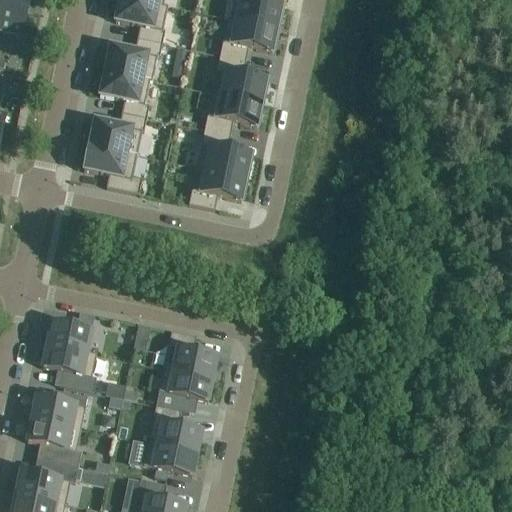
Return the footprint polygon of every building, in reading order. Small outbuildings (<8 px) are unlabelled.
[(29,0),(6,0),(0,30),(0,33),(21,38),(29,0)] [(118,5),(113,25),(129,29),(136,31),(137,30),(138,31),(138,30),(163,35),(168,10),(119,0),(118,3),(117,5),(118,5)] [(118,0),(119,0),(168,10),(163,9),(165,0),(118,0)] [(231,0),(227,23),(277,33),(278,30),(279,30),(282,19),(280,19),(282,9),(258,4),(259,0),(231,0)] [(227,23),(219,60),(224,61),(245,65),(246,65),(248,51),(272,56),(274,47),(276,47),(278,36),(276,35),(277,33),(227,23)] [(138,31),(136,42),(162,48),(165,35),(163,35),(138,30),(138,31)] [(136,42),(133,55),(157,61),(159,61),(162,48),(136,42)] [(104,73),(103,75),(152,85),(157,61),(133,55),(131,55),(131,54),(124,53),(108,50),(104,71),(103,72),(104,73)] [(177,52),(175,60),(187,62),(188,55),(177,52)] [(214,97),(214,98),(261,108),(262,105),(264,105),(266,94),(264,93),(266,84),(243,79),(245,65),(224,61),(217,97),(214,97)] [(102,79),(98,100),(114,103),(121,105),(121,104),(123,104),(145,109),(150,85),(152,86),(152,85),(103,75),(103,77),(102,77),(102,79)] [(207,119),(204,134),(230,140),(233,126),(257,131),(259,121),(260,122),(263,110),(261,110),(261,108),(214,98),(209,119),(207,119)] [(123,104),(120,117),(147,122),(149,110),(145,109),(123,104)] [(118,129),(118,130),(142,135),(144,135),(147,122),(120,117),(118,129)] [(89,146),(89,149),(137,159),(142,135),(118,130),(118,129),(117,129),(117,128),(109,127),(109,128),(93,125),(89,145),(89,146)] [(204,134),(196,172),(246,182),(251,159),(227,154),(230,140),(204,134)] [(84,174),(83,175),(85,175),(100,178),(107,179),(109,179),(132,184),(137,159),(89,149),(89,150),(88,150),(88,151),(84,174)] [(192,193),(188,209),(215,215),(217,200),(241,205),(246,182),(196,172),(201,173),(196,194),(192,193)] [(109,179),(106,192),(131,197),(134,184),(132,184),(109,179)] [(79,317),(76,332),(91,335),(94,320),(79,317)] [(52,327),(48,348),(86,356),(91,335),(76,332),(52,327)] [(139,330),(137,338),(149,341),(150,332),(139,330)] [(171,336),(168,351),(193,356),(196,341),(171,336)] [(48,348),(43,371),(67,376),(79,379),(91,382),(96,358),(86,356),(48,348)] [(168,351),(163,373),(212,383),(217,361),(193,356),(168,351)] [(163,373),(156,410),(180,416),(189,417),(191,406),(192,403),(207,406),(212,383),(163,373)] [(77,388),(79,379),(67,376),(65,385),(77,388)] [(58,395),(56,405),(85,411),(87,401),(58,395)] [(124,403),(124,404),(131,405),(136,406),(138,398),(126,395),(124,403)] [(37,401),(32,424),(81,434),(85,411),(56,405),(37,401)] [(110,401),(108,410),(120,412),(120,411),(122,403),(110,401)] [(122,403),(120,411),(129,413),(131,405),(124,404),(122,403)] [(156,410),(152,425),(177,430),(180,416),(156,410)] [(32,424),(27,446),(48,450),(81,457),(81,456),(76,455),(81,434),(32,424)] [(152,425),(148,448),(197,458),(201,435),(177,430),(152,425)] [(129,459),(127,467),(143,470),(156,473),(168,475),(192,480),(197,458),(148,448),(132,444),(129,459)] [(48,450),(45,465),(78,472),(81,457),(48,450)] [(45,465),(42,480),(75,487),(78,472),(45,465)] [(97,466),(95,475),(107,478),(109,469),(97,466)] [(156,473),(154,481),(166,484),(168,475),(156,473)] [(21,476),(17,498),(65,508),(70,487),(75,488),(75,487),(42,480),(21,476)] [(97,476),(95,487),(105,489),(107,478),(97,476)] [(140,484),(137,499),(147,502),(150,502),(162,505),(163,505),(166,489),(140,484)] [(17,498),(13,511),(64,511),(65,508),(17,498)] [(137,499),(134,511),(185,511),(186,510),(163,505),(162,505),(150,502),(147,502),(137,499)]
